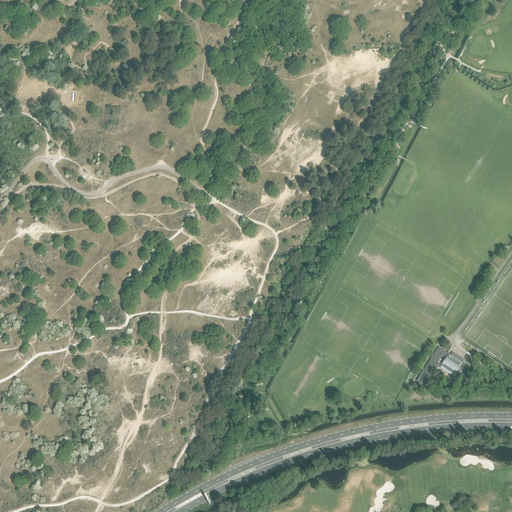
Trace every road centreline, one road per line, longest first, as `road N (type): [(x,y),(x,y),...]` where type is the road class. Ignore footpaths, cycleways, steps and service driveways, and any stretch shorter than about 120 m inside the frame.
road 1 (unknown): [(246,0),(216,69),(202,135),(200,230),(167,263),(157,362),(97,511)]
road 2 (primary): [(511,416),(407,422),(320,440),(162,511)]
road 3 (primary): [(182,511),(323,450),(407,431),(511,426)]
road 4 (unknown): [(0,214),(28,186),(91,199),(158,174),(197,201)]
